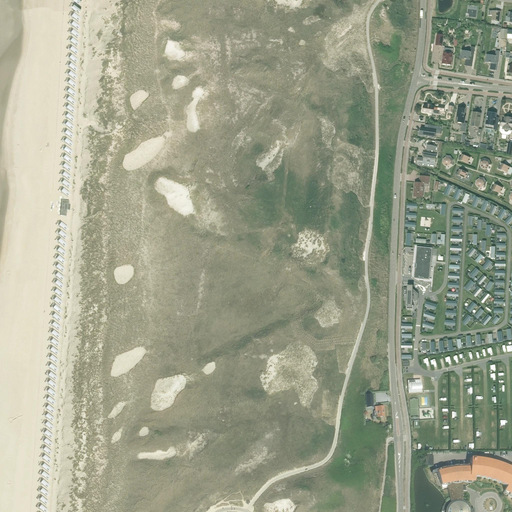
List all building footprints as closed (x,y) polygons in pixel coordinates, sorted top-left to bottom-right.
[(469,6),(468,14),(469,14),(469,17),(475,18),(476,15),(476,14),(477,7),(469,6)] [(489,11),(488,15),(492,16),(492,20),(495,20),(495,21),(499,22),(500,12),(497,12),(497,10),(497,12),(493,11),(489,11)] [(474,56),(475,48),(471,47),(470,52),(463,51),(463,54),(462,54),(461,59),(465,59),(464,66),(472,67),(473,58),(472,58),(473,56),(474,56)] [(444,53),(442,64),(451,65),(452,54),(453,49),(444,48),(444,53)] [(498,60),(500,52),(496,51),(495,56),(488,55),(488,58),(486,58),(485,63),(490,63),(489,70),(496,71),(498,62),(497,62),(497,60),(498,60)] [(430,107),(431,105),(427,105),(427,107),(423,106),(422,112),(427,113),(428,113),(429,113),(433,114),(433,113),(439,114),(440,111),(444,111),(445,107),(438,106),(438,111),(433,110),(434,108),(430,107)] [(464,116),(465,109),(458,108),(457,114),(457,116),(458,116),(457,122),(461,123),(460,132),(466,133),(467,126),(464,125),(465,116),(464,116)] [(479,127),(481,114),(473,112),(470,126),(479,127)] [(495,120),(496,114),(487,113),(485,128),(497,130),(498,120),(495,120)] [(500,126),(499,131),(502,134),(508,135),(511,133),(511,132),(511,131),(510,130),(511,127),(511,126),(511,122),(511,119),(511,118),(505,117),(504,120),(502,120),(501,126),(500,126)] [(421,128),(420,135),(421,135),(429,136),(429,138),(434,139),(435,133),(441,134),(442,127),(428,125),(428,129),(421,128)] [(430,155),(430,154),(423,153),(422,157),(424,157),(423,159),(421,160),(419,158),(418,158),(417,162),(417,163),(421,164),(421,165),(433,167),(436,155),(431,154),(431,155),(430,155)] [(469,161),(470,158),(462,154),(460,157),(459,157),(458,160),(462,162),(462,161),(468,164),(469,162),(469,161)] [(453,160),(450,156),(446,155),(446,156),(446,158),(443,159),(443,163),(445,165),(446,166),(447,166),(448,166),(451,164),(452,165),(453,160)] [(491,165),(489,160),(485,158),(480,160),(480,161),(480,160),(482,162),(480,165),(482,168),(485,169),(486,169),(487,169),(487,168),(488,168),(489,165),(491,165)] [(509,170),(510,167),(502,163),(500,166),(499,166),(498,169),(501,171),(501,170),(507,173),(508,171),(509,171),(509,170)] [(466,176),(468,173),(459,169),(458,172),(457,172),(455,175),(459,176),(465,179),(466,176),(466,177),(467,176),(466,176)] [(428,185),(429,177),(421,176),(421,183),(415,182),(413,197),(423,198),(424,185),(428,185)] [(486,183),(484,178),(479,177),(479,179),(476,181),(476,184),(477,187),(478,187),(478,188),(479,188),(479,187),(480,188),(483,186),(485,187),(486,183)] [(448,184),(443,194),(448,196),(452,186),(448,184)] [(503,188),(497,185),(494,184),(493,187),(492,186),(490,190),(494,191),(500,194),(501,192),(502,191),(501,191),(503,188)] [(503,209),(497,217),(501,220),(506,211),(503,209)] [(432,249),(417,247),(415,264),(417,264),(416,277),(422,277),(427,278),(428,267),(430,268),(431,259),(432,253),(432,249)] [(473,247),(467,254),(470,257),(476,250),(473,247)] [(480,254),(475,261),(478,263),(483,256),(480,254)] [(488,259),(482,267),(485,270),(492,262),(488,259)] [(476,268),(469,275),(472,278),(479,271),(476,268)] [(483,275),(477,282),(480,284),(486,277),(483,275)] [(471,280),(464,288),(468,291),(474,283),(471,280)] [(490,281),(485,289),(489,291),(493,283),(490,281)] [(403,288),(403,294),(407,294),(407,301),(406,309),(413,309),(413,303),(412,303),(412,300),(417,300),(418,300),(418,295),(417,295),(417,292),(413,291),(413,288),(413,287),(413,286),(411,286),(407,286),(407,288),(403,288)] [(478,287),(472,294),(475,297),(482,289),(478,287)] [(486,293),(480,301),(482,303),(489,295),(486,293)] [(473,302),(466,309),(470,312),(476,305),(473,302)] [(481,308),(474,316),(477,319),(483,311),(481,308)] [(468,314),(462,322),(465,325),(472,317),(468,314)] [(488,314),(481,323),(484,326),(491,317),(488,314)] [(419,380),(418,380),(407,381),(408,393),(421,393),(421,391),(421,390),(421,389),(420,389),(420,386),(420,383),(420,382),(420,381),(420,380),(419,380)] [(375,412),(374,412),(374,417),(377,417),(383,417),(383,412),(383,407),(383,406),(375,407),(375,412)] [(475,459),(470,458),(469,465),(468,465),(466,465),(466,466),(462,466),(461,466),(457,466),(457,465),(455,465),(453,466),(453,467),(449,467),(448,467),(444,468),(444,467),(442,468),(440,468),(440,469),(437,470),(436,470),(437,474),(438,477),(439,480),(439,481),(441,484),(440,484),(441,485),(441,484),(446,483),(450,503),(448,506),(446,509),(445,511),(473,511),(473,510),(473,509),(473,508),(470,510),(470,509),(470,508),(469,506),(468,505),(467,503),(466,502),(464,501),(463,500),(462,491),(463,491),(464,491),(465,491),(465,487),(463,487),(462,487),(462,481),(465,481),(467,481),(468,481),(472,481),(472,482),(473,482),(473,481),(473,477),(474,474),(479,475),(479,477),(479,475),(485,476),(484,478),(485,478),(485,476),(491,478),(490,480),(491,478),(496,480),(496,482),(496,480),(502,482),(501,484),(502,482),(507,484),(503,491),(508,494),(511,496),(511,471),(508,470),(501,467),(495,465),(488,463),(482,462),(475,461),(475,459)] [(39,500),(45,505),(48,502),(41,497),(39,500)]
